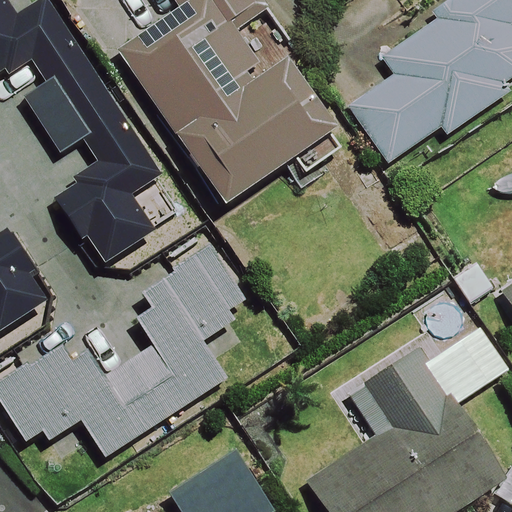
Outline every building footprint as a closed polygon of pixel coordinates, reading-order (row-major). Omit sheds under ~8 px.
[(218,212),(284,171),(296,191),(352,155),(339,135),(261,12),(253,0),(170,0),(177,9),(114,49),(218,212)] [(511,25),(511,0),(451,0),(431,14),(438,25),(385,61),(395,77),(348,109),(387,166),(441,130),(446,137),(511,92),(511,36),(507,29),(511,25)] [(77,231),(91,252),(143,218),(82,125),(0,178),(0,274),(10,362),(75,355),(62,242),(77,231)] [(464,511),(507,484),(421,355),(351,402),(376,440),(306,486),(323,511),(464,511)] [(272,511),(238,456),(169,497),(178,511),(272,511)]
